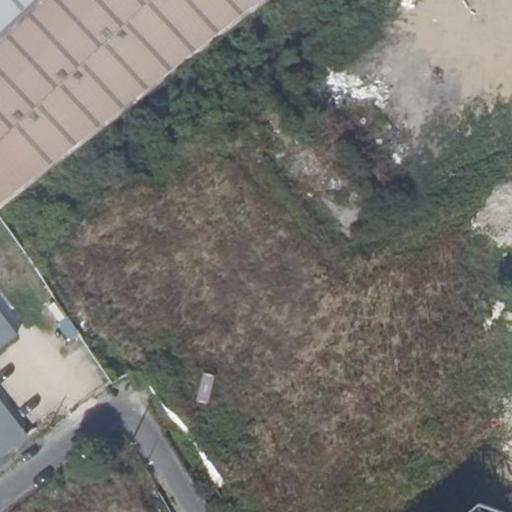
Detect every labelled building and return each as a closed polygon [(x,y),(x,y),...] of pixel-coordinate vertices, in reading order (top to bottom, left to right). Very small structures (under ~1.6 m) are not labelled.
[(0,35),(0,207),(253,9),(255,11),(269,0),(38,0),(8,28),(0,35)] [(0,0),(0,35),(8,28),(38,0),(0,0)] [(0,344),(13,334),(0,315),(0,344)] [(209,405),(221,383),(209,376),(197,398),(209,405)] [(0,461),(32,438),(0,395),(0,461)]
